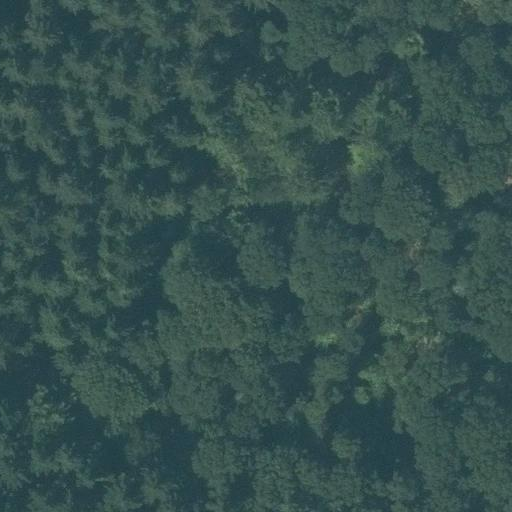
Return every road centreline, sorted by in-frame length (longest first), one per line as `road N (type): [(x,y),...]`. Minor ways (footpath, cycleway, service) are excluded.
road 1 (track): [(389,511),(0,356)]
road 2 (track): [(73,385),(228,0)]
